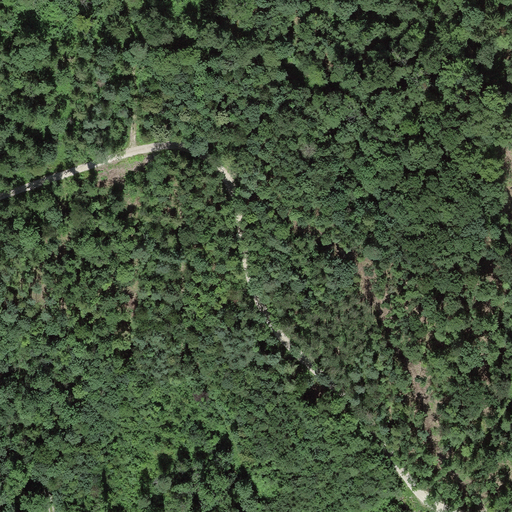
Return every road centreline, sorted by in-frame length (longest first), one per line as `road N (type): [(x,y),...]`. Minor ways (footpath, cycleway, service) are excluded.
road 1 (track): [(134,152),(178,147),(211,162),(232,199),(260,311),(346,400),(422,498),(445,511)]
road 2 (track): [(153,149),(181,216),(182,323),(252,511)]
road 3 (track): [(0,196),(134,152)]
